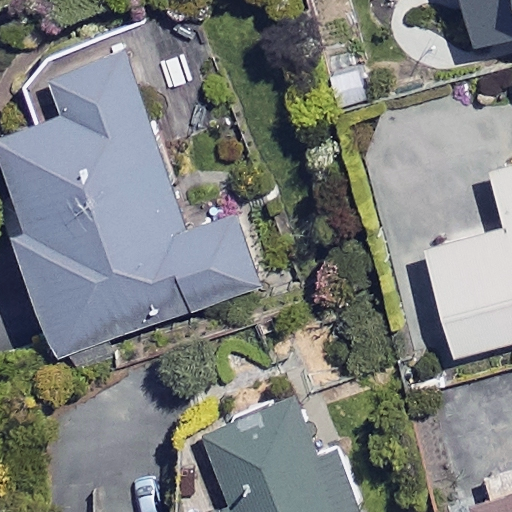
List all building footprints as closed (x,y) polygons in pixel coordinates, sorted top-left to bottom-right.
[(511,0),(481,0),(489,30),(511,24),(511,0)] [(198,224),(136,34),(69,56),(85,106),(20,127),(50,219),(33,224),(73,345),(266,282),(243,209),(198,224)] [(511,163),(507,165),(511,184),(511,226),(443,243),(469,350),(511,339),(511,163)] [(373,511),(329,388),(226,426),(255,508),(244,511),(373,511)] [(511,511),(511,480),(490,487),(497,511),(511,511)]
